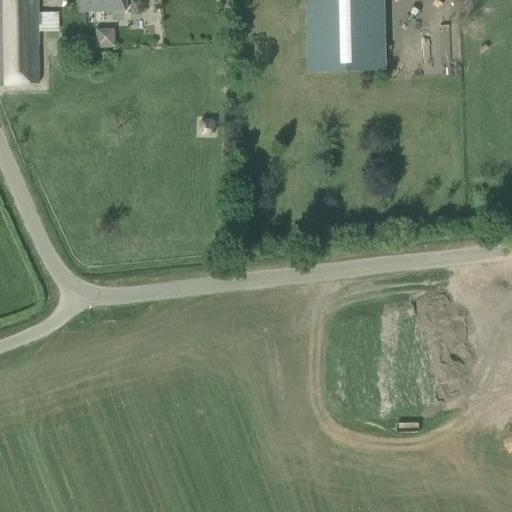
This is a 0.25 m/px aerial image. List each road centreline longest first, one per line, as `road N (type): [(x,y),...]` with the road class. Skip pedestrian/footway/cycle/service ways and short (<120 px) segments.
road 1 (unclassified): [(81,299),(199,293),(511,255)]
road 2 (unclassified): [(81,299),(48,260),(0,148)]
